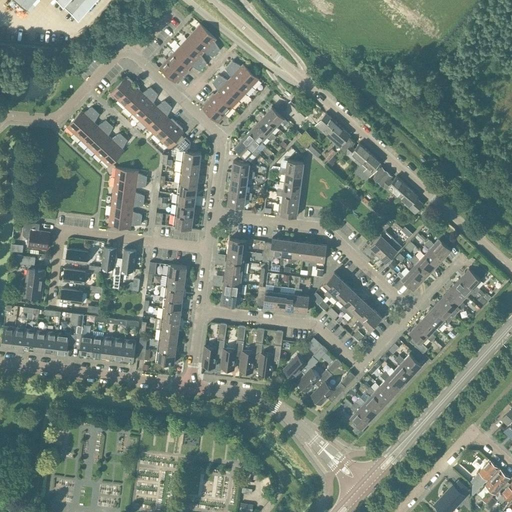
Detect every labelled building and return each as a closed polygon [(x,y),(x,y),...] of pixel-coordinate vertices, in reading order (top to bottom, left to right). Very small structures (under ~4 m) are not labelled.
[(15,0),(25,8),(31,1),(31,0),(60,0),(76,15),(89,0),(15,0)] [(193,31),(217,53),(220,49),(214,40),(216,38),(200,24),(193,31)] [(121,31),(113,40),(117,43),(125,34),(121,31)] [(213,56),(217,53),(193,31),(187,38),(203,53),(204,51),(213,56)] [(201,54),(203,53),(187,38),(180,45),(204,67),(207,63),(201,54)] [(200,70),(204,67),(180,45),(174,52),(190,67),(191,65),(200,70)] [(188,68),(190,67),(174,52),(167,59),(184,76),(189,70),(188,68)] [(179,81),(184,76),(167,59),(159,67),(175,82),(177,80),(179,81)] [(229,64),(252,86),(259,79),(243,64),(241,66),(232,61),(229,64)] [(245,93),(252,86),(229,64),(225,68),(231,76),(230,78),(245,93)] [(245,93),(230,78),(228,80),(219,75),(216,78),(239,100),(245,93)] [(118,100),(134,82),(129,77),(127,79),(125,77),(110,92),(118,100)] [(232,107),(239,100),(216,78),(212,82),(218,90),(216,92),(232,107)] [(126,107),(140,91),(139,89),(140,87),(134,82),(118,100),(126,107)] [(133,113),(154,90),(151,87),(142,93),(140,91),(126,107),(133,113)] [(139,120),(154,104),(153,103),(158,94),(154,90),(133,113),(139,120)] [(273,90),(266,98),(269,101),(276,93),(273,90)] [(225,114),(232,107),(216,92),(215,94),(213,93),(208,98),(225,114)] [(300,111),(304,107),(293,97),(289,102),(300,111)] [(218,122),(225,114),(208,98),(203,103),(204,105),(202,107),(218,122)] [(146,126),(168,103),(165,100),(156,106),(154,104),(139,120),(146,126)] [(154,133),(168,117),(167,116),(172,107),(168,103),(146,126),(154,133)] [(74,133),(96,110),(92,106),(83,112),(81,110),(67,126),(74,133)] [(272,106),(264,114),(276,125),(281,120),(286,124),(288,122),(272,106)] [(81,139),(96,124),(94,122),(99,113),(96,110),(74,133),(81,139)] [(328,130),(336,121),(325,112),(318,121),(319,122),(316,125),(325,132),(327,129),(328,130)] [(257,122),(256,122),(273,138),(275,135),(271,131),(276,125),(264,114),(257,122)] [(161,140),(177,123),(172,117),(170,119),(168,117),(154,133),(161,140)] [(88,146),(110,123),(106,119),(97,125),(96,124),(81,139),(88,146)] [(336,121),(328,130),(329,131),(326,134),(340,145),(343,142),(348,136),(350,134),(336,121)] [(249,130),(261,141),(266,136),(271,140),(273,138),(256,122),(249,130)] [(95,153),(110,137),(108,135),(113,126),(110,123),(88,146),(95,153)] [(177,123),(161,140),(169,147),(184,132),(182,130),(183,128),(177,123)] [(242,138),(254,149),(258,154),(260,151),(256,147),(261,141),(249,130),(242,138)] [(301,134),(297,139),(298,140),(306,147),(307,147),(312,141),(314,139),(305,130),(301,134)] [(102,159),(124,136),(120,133),(111,138),(110,137),(95,153),(102,159)] [(124,136),(102,159),(109,166),(124,150),(122,148),(127,139),(124,136)] [(181,161),(200,163),(201,152),(196,152),(196,149),(189,148),(190,141),(185,137),(177,146),(182,151),(183,151),(181,161)] [(350,137),(341,147),(346,152),(348,154),(359,163),(362,160),(362,161),(363,161),(359,165),(364,170),(363,170),(369,176),(373,171),(375,173),(373,176),(378,180),(378,181),(383,185),(385,187),(391,192),(393,189),(399,194),(401,196),(406,200),(404,203),(408,206),(415,212),(417,210),(422,203),(423,203),(416,197),(418,195),(407,186),(396,176),(392,179),(390,177),(392,175),(387,171),(382,167),(381,168),(378,165),(381,162),(370,152),(369,152),(359,142),(353,148),(351,146),(354,142),(350,137)] [(242,138),(234,146),(239,151),(246,157),(251,162),(256,156),(258,154),(254,149),(242,138)] [(317,156),(321,152),(312,144),(308,148),(317,156)] [(332,166),(335,163),(334,162),(336,160),(333,157),(328,162),(332,166)] [(279,170),(302,173),(303,162),(287,160),(286,168),(280,167),(279,170)] [(198,174),(200,163),(181,161),(180,172),(198,174)] [(232,172),(254,175),(255,171),(248,171),(249,163),(233,161),(232,172)] [(115,177),(146,181),(147,176),(137,172),(138,170),(116,167),(115,177)] [(301,184),(302,173),(279,170),(279,173),(285,174),(284,182),(301,184)] [(197,185),(198,174),(180,172),(179,182),(197,185)] [(254,178),(254,175),(232,172),(230,182),(246,184),(247,177),(254,178)] [(146,186),(146,181),(115,177),(113,186),(135,189),(135,187),(146,186)] [(196,196),(197,185),(179,182),(177,193),(196,196)] [(245,192),(246,184),(230,182),(229,193),(251,196),(252,193),(245,192)] [(299,194),(301,184),(284,182),(284,189),(277,188),(277,191),(299,194)] [(135,191),(135,189),(113,186),(112,196),(144,200),(144,195),(135,191)] [(298,205),(299,194),(277,191),(276,195),(283,195),(282,203),(298,205)] [(194,206),(196,196),(177,193),(176,204),(194,206)] [(251,199),(251,196),(229,193),(227,204),(232,205),(231,208),(238,208),(239,206),(244,206),(244,198),(251,199)] [(143,205),(144,200),(112,196),(111,205),(133,208),(133,206),(143,205)] [(298,205),(282,203),(279,203),(278,210),(274,210),(274,213),(296,216),(298,205)] [(193,217),(194,206),(176,204),(174,215),(193,217)] [(132,210),(133,208),(111,205),(110,215),(141,219),(142,214),(132,210)] [(161,224),(162,213),(156,212),(154,223),(161,224)] [(412,223),(416,219),(411,214),(407,218),(412,223)] [(141,224),(141,219),(110,215),(109,225),(131,228),(131,225),(141,224)] [(191,228),(193,217),(174,215),(173,226),(191,228)] [(401,229),(404,226),(398,220),(395,223),(401,229)] [(47,249),(50,231),(39,230),(40,223),(24,221),(24,224),(22,234),(25,237),(30,237),(28,246),(47,249)] [(402,232),(409,237),(413,233),(407,227),(402,232)] [(370,246),(376,253),(377,254),(389,242),(393,237),(392,236),(391,235),(386,230),(381,235),(381,234),(370,246)] [(281,255),(283,239),(272,237),(271,243),(269,260),(273,260),(274,254),(281,255)] [(389,242),(377,254),(378,254),(386,262),(397,250),(391,244),(396,240),(393,237),(389,242)] [(427,241),(443,257),(451,249),(438,237),(433,243),(429,239),(427,241)] [(228,248),(246,251),(247,240),(230,238),(228,248)] [(291,262),(294,240),(283,239),(281,255),(289,256),(288,262),(291,262)] [(303,258),(305,241),(294,240),(291,262),(294,263),(295,257),(303,258)] [(312,265),(315,243),(305,241),(303,258),(310,258),(309,265),(312,265)] [(410,251),(416,246),(410,241),(405,247),(410,251)] [(436,265),(443,257),(427,241),(424,244),(429,248),(424,253),(436,265)] [(263,255),(262,259),(269,260),(271,243),(265,242),(263,253),(263,255)] [(315,243),(312,265),(316,266),(317,259),(324,260),(327,244),(315,243)] [(115,287),(118,258),(115,258),(116,247),(103,246),(101,267),(113,268),(112,275),(114,275),(112,287),(115,287)] [(87,263),(88,250),(67,248),(66,261),(87,263)] [(118,258),(115,287),(118,288),(121,269),(133,271),(136,250),(123,248),(122,259),(118,258)] [(244,262),(246,251),(228,248),(227,259),(244,262)] [(429,273),(436,265),(424,253),(418,259),(414,255),(412,257),(429,273)] [(34,265),(35,257),(17,254),(16,262),(28,264),(27,277),(26,277),(25,277),(24,277),(23,278),(22,279),(22,280),(21,281),(22,282),(22,283),(22,284),(23,285),(24,285),(25,286),(24,295),(41,297),(45,270),(31,268),(32,264),(34,265)] [(421,281),(429,273),(412,257),(410,260),(414,264),(409,269),(421,281)] [(243,272),(244,262),(227,259),(225,270),(243,272)] [(388,264),(393,269),(398,264),(393,259),(388,264)] [(148,273),(152,273),(155,273),(156,262),(150,261),(148,273)] [(167,274),(185,277),(187,266),(168,264),(167,274)] [(84,283),(86,270),(65,268),(63,280),(84,283)] [(461,276),(478,291),(480,289),(476,285),(481,279),(469,268),(461,276)] [(413,289),(421,281),(409,269),(403,275),(399,271),(397,273),(401,277),(413,289)] [(242,283),(243,272),(225,270),(224,281),(242,283)] [(327,296),(342,279),(334,272),(323,283),(329,289),(324,293),(327,296)] [(184,288),(185,277),(167,274),(165,285),(184,288)] [(475,294),(478,291),(461,276),(454,284),(466,295),(471,290),(475,294)] [(339,298),(350,287),(342,279),(327,296),(329,298),(331,295),(337,301),(339,298)] [(240,294),(242,283),(224,281),(223,292),(240,294)] [(461,301),(466,295),(454,284),(446,291),(463,307),(465,305),(461,301)] [(182,298),(184,288),(165,285),(164,296),(182,298)] [(274,308),(277,285),(274,285),(273,291),(265,290),(263,305),(263,306),(274,308)] [(285,309),(287,293),(280,292),(280,286),(277,285),(274,308),(285,309)] [(258,292),(257,304),(263,305),(265,290),(265,289),(266,286),(262,286),(259,286),(259,288),(258,292)] [(82,303),(83,290),(62,287),(61,300),(82,303)] [(296,310),(299,288),(295,287),(295,294),(287,293),(285,309),(296,310)] [(342,310),(358,294),(350,287),(339,298),(344,304),(340,308),(342,310)] [(299,288),(296,310),(307,312),(309,296),(301,295),(302,288),(299,288)] [(313,298),(319,304),(323,299),(316,291),(313,295),(313,298)] [(461,309),(463,307),(446,291),(439,299),(455,314),(460,309),(461,309)] [(239,305),(240,294),(223,292),(221,303),(239,305)] [(351,317),(355,313),(366,301),(358,294),(342,310),(345,313),(345,312),(351,317)] [(181,309),(182,298),(164,296),(163,307),(181,309)] [(450,320),(455,314),(439,299),(431,307),(448,323),(450,320)] [(323,300),(319,304),(324,310),(329,305),(323,300)] [(358,325),(374,309),(366,301),(355,313),(360,318),(356,323),(358,325)] [(180,320),(181,309),(163,307),(161,318),(180,320)] [(446,325),(448,323),(431,307),(424,316),(436,327),(438,329),(443,323),(446,325)] [(374,309),(358,325),(361,328),(365,323),(371,328),(382,316),(374,309)] [(337,316),(331,310),(328,313),(334,319),(337,316)] [(431,332),(436,327),(424,316),(417,323),(433,338),(436,336),(431,332)] [(178,331),(180,320),(161,318),(160,328),(178,331)] [(224,345),(227,324),(220,323),(217,344),(224,345)] [(431,341),(433,338),(417,323),(409,331),(413,335),(409,340),(423,352),(427,348),(422,342),(427,337),(431,341)] [(12,348),(15,327),(4,325),(1,344),(10,345),(9,348),(12,348)] [(241,358),(242,350),(245,326),(239,325),(236,349),(223,347),(221,368),(233,369),(235,357),(241,358)] [(23,347),(26,328),(15,327),(12,348),(15,348),(15,346),(23,347)] [(34,351),(36,329),(26,328),(23,347),(31,348),(31,350),(34,351)] [(177,342),(178,331),(160,328),(158,339),(177,342)] [(260,362),(261,352),(264,328),(257,328),(254,351),(242,350),(241,358),(240,370),(252,372),(254,362),(260,362)] [(45,350),(47,331),(36,329),(34,351),(36,351),(37,349),(45,350)] [(355,329),(351,334),(355,338),(359,333),(355,329)] [(452,338),(457,333),(453,329),(449,334),(452,338)] [(261,352),(260,362),(258,373),(271,374),(273,362),(279,363),(283,331),(276,330),(273,354),(261,352)] [(55,353),(58,332),(47,331),(45,350),(53,351),(52,353),(55,353)] [(101,355),(103,336),(104,332),(94,331),(93,335),(93,334),(90,356),(93,356),(93,354),(101,355)] [(58,332),(55,353),(58,354),(58,351),(66,353),(69,333),(58,332)] [(90,356),(93,334),(81,333),(79,352),(87,353),(87,355),(90,356)] [(111,358),(114,337),(103,336),(101,355),(109,356),(109,358),(111,358)] [(307,343),(306,345),(310,349),(312,346),(317,341),(317,340),(318,340),(313,336),(313,337),(307,343)] [(122,358),(125,339),(114,337),(111,358),(114,359),(114,357),(122,358)] [(125,339),(122,358),(130,359),(130,361),(133,361),(136,340),(125,339)] [(175,352),(177,342),(158,339),(157,350),(175,352)] [(215,367),(217,347),(205,345),(202,365),(215,367)] [(305,373),(311,367),(328,350),(323,345),(306,363),(297,354),(283,369),(293,378),(301,369),(305,373)] [(174,363),(175,352),(157,350),(156,361),(162,362),(161,364),(168,365),(169,363),(174,363)] [(397,357),(414,373),(421,364),(409,353),(404,359),(399,355),(397,357)] [(406,380),(414,373),(397,357),(395,359),(399,364),(394,369),(406,380)] [(319,386),(325,380),(341,363),(336,358),(320,376),(311,367),(305,373),(297,382),(306,391),(315,382),(319,386)] [(379,359),(374,365),(377,368),(383,363),(379,359)] [(377,368),(374,365),(368,371),(372,374),(377,368)] [(399,388),(406,380),(394,369),(389,375),(385,370),(382,373),(399,388)] [(325,380),(319,386),(311,395),(320,404),(327,396),(332,401),(355,376),(350,371),(334,389),(325,380)] [(391,396),(399,388),(382,373),(380,375),(385,380),(380,385),(391,396)] [(391,396),(380,385),(374,391),(370,386),(367,389),(384,404),(391,396)] [(377,412),(384,404),(367,389),(365,391),(370,395),(365,401),(377,412)] [(369,420),(377,412),(365,401),(360,406),(355,402),(353,404),(369,420)] [(361,428),(369,420),(353,404),(351,407),(355,411),(350,417),(358,424),(352,430),(358,435),(362,429),(361,428)] [(511,404),(500,417),(508,425),(504,429),(511,436),(511,404)] [(479,472),(470,481),(474,484),(472,485),(472,495),(477,490),(483,483),(487,479),(498,467),(489,460),(479,472)] [(489,510),(492,506),(487,502),(492,496),(495,494),(510,478),(500,469),(489,481),(485,485),(491,490),(481,500),(485,503),(484,505),(489,510)] [(469,490),(458,480),(453,485),(452,483),(433,503),(442,511),(451,511),(466,496),(465,494),(469,490)] [(509,501),(511,497),(511,480),(497,498),(502,502),(506,498),(509,501)] [(492,496),(487,502),(492,506),(497,501),(492,496)] [(251,511),(253,505),(240,503),(238,511),(251,511)]
